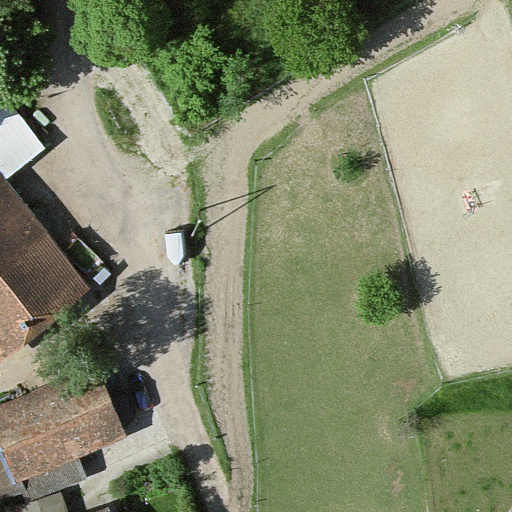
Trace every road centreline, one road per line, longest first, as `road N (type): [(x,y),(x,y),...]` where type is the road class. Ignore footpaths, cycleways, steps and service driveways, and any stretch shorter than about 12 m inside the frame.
road 1 (unclassified): [(226,511),(98,200),(72,83),(75,0)]
road 2 (track): [(98,200),(457,0)]
